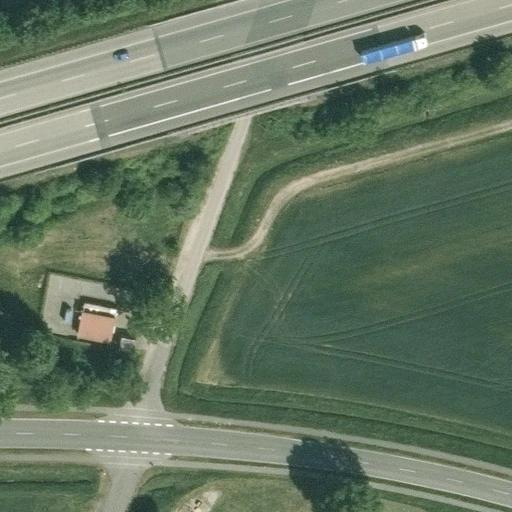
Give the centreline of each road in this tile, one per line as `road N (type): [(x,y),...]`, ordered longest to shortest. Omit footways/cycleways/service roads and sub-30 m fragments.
road 1 (motorway): [(0,148),(511,4)]
road 2 (unclassified): [(134,440),(291,0)]
road 3 (secondary): [(134,440),(366,464),(511,496)]
road 4 (motorway): [(311,0),(0,88)]
road 5 (secondary): [(0,439),(134,440)]
